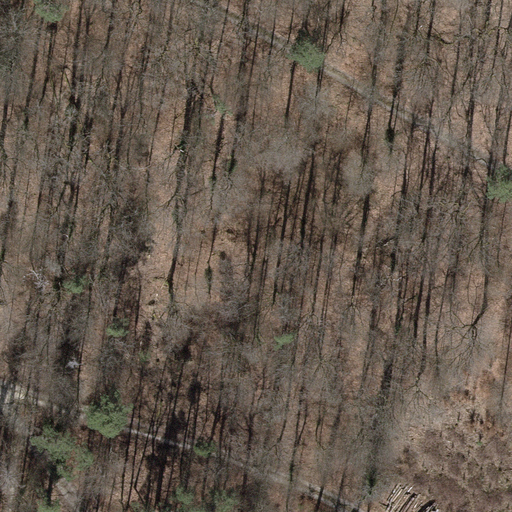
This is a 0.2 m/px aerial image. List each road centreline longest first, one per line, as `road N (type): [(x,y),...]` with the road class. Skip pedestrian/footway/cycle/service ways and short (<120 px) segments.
road 1 (track): [(511,176),(268,31),(200,0)]
road 2 (track): [(54,409),(190,443),(343,511)]
